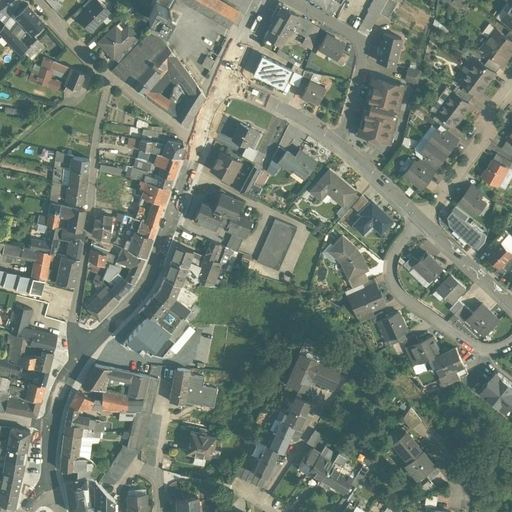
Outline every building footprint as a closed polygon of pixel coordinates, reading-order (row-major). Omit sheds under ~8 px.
[(0,0),(0,10),(0,11),(7,4),(11,0),(0,0)] [(20,0),(11,0),(7,4),(14,11),(21,1),(20,0)] [(14,11),(12,14),(15,16),(26,5),(21,0),(21,1),(14,11)] [(56,0),(55,0),(46,0),(57,11),(61,6),(56,0)] [(96,0),(85,12),(78,18),(79,19),(91,31),(109,13),(96,0)] [(155,0),(155,1),(169,9),(174,0),(155,0)] [(219,0),(179,0),(229,27),(238,12),(219,0)] [(327,0),(327,1),(329,2),(327,7),(334,11),(338,3),(340,4),(342,0),(327,0)] [(372,0),(367,10),(368,11),(369,10),(378,16),(379,13),(386,0),(372,0)] [(397,2),(393,0),(386,0),(379,13),(388,18),(397,2)] [(155,1),(148,15),(161,23),(169,9),(155,1)] [(7,4),(0,11),(8,19),(12,14),(14,11),(7,4)] [(36,14),(27,4),(26,5),(15,16),(20,22),(23,25),(36,14)] [(297,15),(281,5),(279,9),(276,8),(270,19),(273,21),(264,36),(280,45),(288,32),(297,15)] [(327,7),(324,5),(321,11),(331,16),(334,11),(327,7)] [(80,7),(72,15),(78,20),(79,19),(78,18),(85,12),(80,7)] [(511,7),(503,19),(511,25),(511,7)] [(368,11),(360,26),(369,31),(378,16),(369,10),(368,11)] [(45,23),(36,14),(23,25),(32,35),(45,23)] [(161,23),(148,15),(147,17),(154,27),(157,31),(161,23)] [(312,24),(297,15),(288,32),(289,33),(292,28),(305,36),(312,24)] [(20,22),(11,33),(15,36),(23,25),(20,22)] [(312,24),(305,36),(301,43),(311,49),(319,28),(312,24)] [(11,33),(4,25),(0,30),(0,33),(9,43),(15,36),(11,33)] [(369,31),(360,26),(357,31),(366,36),(369,31)] [(115,27),(99,43),(113,58),(122,50),(136,36),(128,27),(121,33),(115,27)] [(157,31),(154,27),(151,29),(126,55),(119,63),(112,70),(144,94),(151,86),(168,66),(176,56),(157,31)] [(511,40),(506,36),(495,28),(488,38),(510,54),(511,51),(511,40)] [(344,44),(326,33),(318,47),(336,58),(337,58),(341,50),(344,44)] [(401,37),(383,33),(380,46),(379,46),(377,52),(378,52),(376,60),(393,65),(401,37)] [(23,45),(15,36),(9,43),(21,56),(27,49),(23,45)] [(31,37),(23,45),(27,49),(37,39),(35,36),(31,37)] [(510,54),(488,38),(481,47),(491,55),(502,63),(503,64),(510,54)] [(428,40),(422,39),(420,48),(426,50),(428,40)] [(267,49),(264,53),(273,58),(275,54),(267,49)] [(122,50),(114,58),(119,63),(126,55),(122,50)] [(349,55),(341,50),(337,58),(336,58),(335,60),(344,65),(349,55)] [(291,69),(261,55),(255,68),(259,71),(257,75),(282,87),(290,71),(291,69)] [(502,63),(491,55),(488,59),(499,68),(502,63)] [(182,65),(176,56),(168,66),(173,73),(174,72),(182,65)] [(42,57),(39,66),(41,67),(53,71),(55,70),(58,63),(42,57)] [(484,64),(477,59),(469,70),(487,84),(495,73),(484,64)] [(499,68),(488,59),(484,64),(495,73),(499,68)] [(72,68),(58,63),(55,70),(68,75),(72,68)] [(304,70),(293,64),(291,69),(290,71),(302,77),(304,70)] [(182,65),(174,72),(178,77),(178,76),(180,79),(188,73),(182,65)] [(53,71),(41,67),(39,73),(35,82),(47,86),(49,81),(50,78),(53,71)] [(420,71),(408,67),(404,80),(417,84),(420,71)] [(85,73),(72,68),(68,75),(67,78),(70,79),(67,86),(78,90),(85,73)] [(31,70),(27,80),(35,82),(39,73),(31,70)] [(313,72),(304,70),(302,77),(299,84),(305,86),(308,80),(309,80),(313,72)] [(487,84),(469,70),(460,81),(465,85),(475,93),(478,95),(487,84)] [(190,91),(179,109),(190,118),(205,95),(188,73),(180,79),(190,91)] [(59,82),(50,78),(49,81),(51,82),(49,87),(56,90),(59,82)] [(376,80),(372,79),(371,85),(370,84),(366,102),(370,103),(368,111),(363,110),(359,128),(360,128),(359,133),(362,134),(362,135),(384,141),(384,140),(388,141),(389,136),(390,136),(393,125),(392,125),(397,103),(398,103),(401,92),(400,92),(402,87),(398,86),(398,85),(376,79),(376,80)] [(309,80),(308,80),(305,86),(300,97),(306,100),(307,98),(317,103),(324,88),(309,80)] [(475,93),(465,85),(461,90),(471,97),(475,93)] [(151,86),(144,94),(153,101),(174,116),(179,109),(158,94),(160,92),(151,86)] [(461,90),(459,88),(455,93),(468,102),(471,97),(461,90)] [(455,93),(453,91),(445,102),(462,116),(471,105),(468,102),(455,93)] [(462,116),(445,102),(436,113),(451,124),(454,127),(462,116)] [(4,107),(3,114),(23,117),(24,110),(4,107)] [(190,118),(179,109),(174,116),(186,124),(190,118)] [(451,124),(441,117),(437,122),(447,129),(451,124)] [(258,132),(240,123),(232,139),(247,147),(247,146),(249,144),(251,145),(258,132)] [(142,135),(164,138),(165,133),(143,129),(142,135)] [(443,134),(437,129),(429,140),(447,154),(455,143),(455,142),(443,134)] [(447,129),(443,134),(455,142),(458,138),(447,129)] [(258,132),(251,145),(249,144),(247,146),(254,150),(262,134),(258,132)] [(151,141),(141,139),(139,150),(149,151),(150,145),(151,141)] [(183,141),(168,139),(164,149),(150,145),(149,151),(157,153),(162,154),(180,157),(184,145),(183,141)] [(447,154),(429,140),(420,152),(427,157),(438,165),(439,165),(447,154)] [(287,149),(278,162),(281,164),(291,171),(292,170),(305,179),(317,162),(303,151),(298,158),(287,149)] [(154,164),(157,153),(149,151),(139,150),(137,160),(154,164)] [(63,153),(56,151),(54,166),(61,167),(63,153)] [(240,161),(221,151),(212,169),(230,179),(234,173),(233,172),(236,167),(237,167),(240,161)] [(180,157),(162,154),(157,153),(154,164),(160,165),(161,166),(163,162),(177,166),(180,157)] [(511,162),(511,161),(497,153),(493,159),(508,167),(507,168),(509,168),(511,162)] [(89,159),(73,157),(73,156),(72,156),(72,161),(71,169),(87,171),(89,159)] [(438,165),(427,157),(423,161),(434,170),(438,165)] [(281,164),(278,162),(272,158),(266,170),(274,175),(281,164)] [(157,174),(160,165),(154,164),(137,160),(134,159),(133,167),(156,174),(157,174)] [(423,161),(420,159),(416,163),(431,174),(434,170),(423,161)] [(493,159),(483,176),(498,184),(507,168),(508,167),(493,159)] [(177,166),(163,162),(161,166),(160,165),(157,174),(173,178),(177,166)] [(414,162),(404,175),(421,188),(431,175),(431,174),(416,163),(414,162)] [(120,175),(122,168),(100,163),(99,170),(120,175)] [(61,167),(54,166),(53,181),(62,183),(63,171),(70,172),(71,169),(61,167)] [(253,166),(246,179),(252,183),(260,170),(253,166)] [(133,167),(130,167),(128,177),(133,178),(138,179),(144,181),(146,175),(155,178),(156,174),(133,167)] [(87,171),(71,169),(70,172),(69,185),(85,189),(87,171)] [(355,193),(329,170),(311,191),(320,199),(327,191),(344,205),(354,194),(355,193)] [(436,172),(432,182),(440,185),(444,175),(436,172)] [(173,178),(157,174),(156,174),(155,178),(146,175),(144,181),(153,183),(169,187),(173,178)] [(252,183),(246,179),(239,191),(246,194),(252,183)] [(62,183),(53,181),(50,202),(52,202),(56,203),(58,192),(68,194),(69,185),(62,183)] [(169,187),(146,182),(141,196),(154,201),(163,204),(169,187)] [(252,183),(246,194),(255,200),(262,189),(252,183)] [(85,189),(69,185),(68,194),(67,200),(83,203),(85,189)] [(484,193),(472,185),(469,190),(480,198),(484,193)] [(469,190),(468,189),(459,201),(476,214),(486,202),(480,198),(469,190)] [(242,200),(222,191),(218,199),(217,198),(213,207),(201,201),(194,218),(202,221),(201,223),(215,230),(218,222),(225,225),(224,228),(232,232),(243,237),(244,238),(248,229),(245,228),(249,219),(236,213),(242,200)] [(359,198),(354,194),(344,205),(345,205),(350,209),(352,207),(359,198)] [(154,201),(141,196),(138,204),(139,205),(145,207),(151,210),(154,201)] [(359,198),(352,207),(359,214),(370,203),(362,196),(359,198)] [(138,204),(121,198),(119,205),(128,208),(126,214),(135,218),(137,211),(139,205),(138,204)] [(144,222),(141,220),(137,232),(143,234),(143,235),(152,238),(163,204),(154,201),(151,210),(149,214),(147,220),(145,219),(144,222)] [(370,203),(359,214),(362,217),(353,227),(363,236),(371,227),(381,235),(393,222),(371,201),(370,203)] [(56,203),(52,202),(48,218),(47,225),(49,225),(56,227),(59,214),(61,204),(56,203)] [(78,208),(61,204),(59,214),(70,216),(70,217),(74,218),(73,226),(82,228),(85,211),(77,209),(78,208)] [(128,208),(119,205),(118,207),(117,212),(125,214),(126,214),(128,208)] [(344,205),(336,214),(342,219),(350,209),(345,205),(344,205)] [(468,216),(456,207),(453,211),(465,220),(468,216)] [(462,235),(470,224),(465,220),(453,211),(449,217),(451,224),(462,235)] [(114,220),(122,223),(125,214),(117,212),(114,220)] [(103,220),(95,219),(93,229),(105,231),(110,231),(112,216),(103,215),(103,220)] [(48,218),(39,217),(38,223),(47,225),(48,218)] [(140,221),(135,219),(130,229),(135,231),(136,231),(140,221)] [(297,229),(275,219),(256,262),(278,272),(297,229)] [(470,224),(462,235),(474,246),(479,240),(481,233),(470,224)] [(56,227),(49,225),(47,234),(58,236),(60,236),(62,228),(56,227)] [(72,230),(62,228),(60,236),(60,237),(70,239),(69,244),(74,244),(73,248),(81,249),(84,232),(81,231),(76,230),(72,230)] [(105,231),(93,229),(92,234),(101,238),(102,238),(105,231)] [(136,231),(135,231),(131,241),(129,249),(128,250),(131,251),(145,258),(152,238),(143,235),(143,234),(137,232),(136,231)] [(506,231),(493,244),(494,246),(491,249),(493,251),(488,256),(489,257),(488,258),(493,263),(494,262),(500,268),(511,255),(511,251),(502,242),(509,234),(506,231)] [(243,237),(232,232),(226,247),(237,252),(243,237)] [(474,246),(478,250),(485,243),(486,237),(481,233),(479,240),(474,246)] [(58,236),(47,234),(46,241),(44,252),(50,253),(55,254),(58,236)] [(511,236),(509,234),(502,242),(511,251),(511,236)] [(127,241),(116,237),(114,243),(122,247),(124,248),(125,247),(127,241)] [(28,248),(44,252),(46,241),(30,238),(28,248)] [(355,250),(342,238),(330,251),(343,262),(342,262),(350,279),(351,280),(365,274),(368,272),(360,256),(355,250)] [(225,247),(210,241),(204,256),(205,257),(212,260),(219,263),(225,247)] [(4,244),(0,242),(0,260),(12,263),(13,257),(32,261),(35,261),(34,266),(32,276),(44,279),(45,278),(46,270),(48,260),(50,253),(44,252),(28,248),(4,244)] [(107,250),(91,244),(90,248),(106,254),(103,265),(107,266),(107,265),(109,262),(114,264),(116,261),(118,257),(106,253),(107,250)] [(193,252),(176,245),(171,260),(187,267),(189,262),(193,252)] [(131,251),(128,250),(129,249),(125,247),(124,248),(122,247),(118,257),(116,261),(121,263),(131,267),(128,273),(126,279),(133,284),(140,270),(145,258),(131,251)] [(237,252),(225,247),(219,263),(227,266),(231,256),(235,258),(237,252)] [(106,254),(90,248),(88,259),(101,264),(103,265),(106,254)] [(55,254),(50,253),(48,260),(61,263),(62,255),(55,254)] [(418,263),(418,264),(414,268),(414,269),(429,283),(442,269),(426,254),(418,263)] [(80,259),(62,255),(61,263),(56,283),(74,286),(80,259)] [(205,257),(201,267),(208,270),(212,260),(205,257)] [(412,257),(403,267),(410,273),(414,269),(414,268),(418,264),(418,263),(412,257)] [(187,267),(171,260),(164,277),(179,285),(182,277),(183,278),(184,274),(187,267)] [(219,263),(212,260),(208,270),(203,284),(205,285),(208,286),(212,286),(219,269),(231,273),(232,268),(227,266),(219,263)] [(101,264),(95,261),(91,270),(98,272),(101,264)] [(114,264),(109,262),(107,265),(107,266),(106,267),(116,272),(119,266),(114,264)] [(201,267),(189,262),(187,267),(191,269),(197,277),(201,267)] [(103,265),(101,264),(98,272),(103,274),(106,267),(107,266),(103,265)] [(103,274),(102,276),(109,281),(110,278),(116,272),(106,267),(103,274)] [(187,267),(184,274),(188,276),(196,286),(202,282),(197,277),(191,269),(187,267)] [(208,270),(201,267),(197,277),(202,282),(203,284),(208,270)] [(44,281),(0,269),(0,284),(41,295),(44,281)] [(98,272),(91,270),(93,283),(98,285),(100,280),(102,276),(103,274),(98,272)] [(126,279),(116,272),(110,278),(118,284),(111,291),(113,293),(119,300),(127,292),(133,284),(126,279)] [(365,274),(351,280),(350,279),(348,281),(352,291),(363,287),(369,284),(365,274)] [(109,281),(102,276),(100,280),(105,285),(109,281)] [(164,277),(160,289),(154,295),(168,306),(173,296),(179,285),(164,277)] [(450,277),(437,292),(451,305),(465,291),(450,277)] [(369,284),(363,287),(365,292),(375,288),(375,289),(377,287),(375,281),(369,284)] [(99,295),(87,307),(99,320),(119,300),(113,293),(111,291),(109,287),(107,286),(106,285),(104,287),(97,294),(99,295)] [(179,285),(173,296),(190,311),(194,305),(200,297),(179,285)] [(365,292),(353,298),(357,306),(353,308),(359,320),(372,314),(384,309),(375,289),(375,288),(365,292)] [(16,295),(0,291),(0,292),(0,302),(13,306),(16,295)] [(168,306),(154,295),(142,309),(148,315),(170,333),(182,317),(168,306)] [(190,311),(173,296),(168,306),(182,317),(184,319),(190,311)] [(13,306),(0,302),(0,308),(12,312),(13,306)] [(458,302),(449,312),(454,317),(463,307),(458,302)] [(190,311),(184,319),(188,322),(192,323),(201,310),(194,305),(190,311)] [(32,309),(16,306),(9,332),(12,333),(31,339),(34,331),(35,331),(35,328),(26,326),(27,323),(28,323),(32,309)] [(472,315),(467,321),(468,321),(484,337),(498,322),(481,306),(472,315)] [(472,315),(463,307),(454,317),(463,326),(468,321),(467,321),(472,315)] [(144,319),(148,315),(142,309),(139,314),(144,319)] [(372,314),(359,320),(361,326),(370,322),(374,320),(372,314)] [(166,337),(170,333),(148,315),(144,319),(122,346),(128,350),(151,355),(166,337)] [(385,321),(381,323),(389,341),(396,337),(397,340),(404,337),(407,335),(402,323),(398,315),(385,321)] [(374,320),(370,322),(372,327),(378,325),(378,324),(381,323),(385,321),(383,316),(374,320)] [(170,333),(166,337),(174,344),(190,325),(182,318),(182,317),(170,333)] [(35,331),(34,331),(31,339),(30,345),(53,351),(58,336),(45,332),(45,334),(35,331)] [(31,339),(12,333),(10,346),(24,349),(25,344),(30,346),(30,345),(31,339)] [(174,344),(166,337),(151,355),(163,358),(174,344)] [(397,340),(396,337),(389,341),(388,341),(391,349),(402,345),(406,343),(404,337),(397,340)] [(406,343),(402,345),(406,353),(410,351),(410,350),(418,347),(414,339),(406,343)] [(418,347),(410,350),(410,351),(406,353),(414,370),(433,362),(440,359),(432,340),(418,347)] [(24,349),(10,346),(7,361),(13,363),(20,364),(22,355),(23,355),(24,349)] [(43,349),(41,357),(36,356),(33,367),(48,370),(53,352),(43,349)] [(440,359),(433,362),(441,381),(458,373),(463,370),(455,352),(440,359)] [(23,355),(22,355),(20,364),(22,365),(33,367),(36,356),(23,355)] [(317,364),(299,356),(295,364),(298,365),(293,376),(302,380),(305,375),(333,388),(340,373),(341,372),(340,371),(318,361),(317,364)] [(20,364),(13,363),(11,371),(20,373),(22,365),(20,364)] [(356,364),(344,363),(340,371),(341,372),(340,373),(348,376),(356,364)] [(110,368),(94,364),(81,385),(102,390),(105,390),(108,376),(131,382),(133,373),(110,368)] [(48,370),(33,367),(22,365),(20,373),(38,377),(36,384),(44,385),(48,370)] [(177,368),(171,402),(183,404),(183,402),(188,374),(189,371),(177,368)] [(458,373),(441,381),(442,383),(439,384),(441,390),(467,378),(464,372),(459,374),(458,373)] [(149,377),(133,373),(131,382),(128,395),(144,398),(149,377)] [(204,377),(188,374),(183,402),(214,408),(217,388),(202,386),(204,377)] [(10,378),(0,376),(0,410),(36,418),(40,401),(25,398),(24,400),(8,397),(9,392),(7,391),(8,387),(9,382),(10,378)] [(143,402),(141,412),(150,414),(158,380),(149,377),(144,398),(143,402)] [(484,394),(481,398),(503,416),(507,411),(508,412),(511,406),(511,390),(496,378),(493,382),(492,381),(487,387),(485,385),(480,391),(484,394)] [(36,384),(28,382),(27,387),(25,398),(40,401),(44,385),(36,384)] [(309,394),(298,389),(296,394),(306,399),(309,394)] [(128,395),(105,390),(102,390),(102,400),(101,410),(110,411),(113,411),(122,411),(127,411),(128,404),(128,395)] [(93,401),(77,391),(68,407),(78,408),(89,408),(90,408),(94,401),(93,401)] [(306,399),(296,394),(290,407),(306,414),(311,402),(306,399)] [(102,400),(94,399),(93,401),(94,401),(90,408),(90,409),(100,410),(101,410),(102,400)] [(135,404),(128,404),(127,411),(135,412),(141,412),(143,402),(135,401),(135,404)] [(421,420),(410,406),(402,417),(411,428),(421,420)] [(78,408),(68,407),(65,422),(81,426),(81,425),(87,427),(93,428),(95,419),(76,415),(78,408)] [(306,414),(290,407),(284,420),(295,425),(300,427),(306,414)] [(141,412),(135,412),(127,447),(138,450),(141,451),(150,414),(141,412)] [(284,420),(281,418),(275,431),(289,438),(295,425),(284,420)] [(81,426),(65,422),(63,433),(80,435),(81,426)] [(30,431),(11,428),(8,443),(0,441),(0,446),(26,450),(30,431)] [(315,429),(306,441),(312,445),(320,433),(315,429)] [(421,449),(405,429),(391,440),(407,460),(421,449)] [(289,438),(275,431),(269,445),(279,449),(283,451),(289,438)] [(199,434),(191,432),(186,454),(211,459),(212,457),(213,450),(216,438),(207,436),(199,434)] [(80,435),(63,433),(60,455),(74,455),(75,455),(78,456),(81,435),(80,435)] [(83,436),(81,435),(78,456),(83,457),(89,459),(91,442),(99,442),(100,438),(92,437),(86,436),(84,436),(83,436)] [(269,445),(265,443),(259,457),(272,463),(279,449),(269,445)] [(336,454),(324,445),(319,453),(331,462),(336,454)] [(26,450),(0,446),(0,448),(0,454),(7,455),(6,459),(21,462),(21,459),(25,460),(26,450)] [(127,447),(122,446),(120,452),(106,472),(117,480),(138,450),(127,447)] [(319,453),(311,448),(306,456),(303,455),(299,465),(307,471),(319,453)] [(407,460),(404,462),(409,468),(412,465),(420,475),(424,472),(434,464),(427,456),(426,456),(423,452),(421,449),(407,460)] [(331,462),(319,453),(307,471),(313,475),(312,476),(319,480),(329,465),(331,462)] [(331,462),(329,465),(335,468),(342,458),(336,454),(331,462)] [(74,455),(60,455),(59,470),(74,470),(75,455),(74,455)] [(83,457),(78,456),(77,470),(77,478),(85,476),(89,478),(89,471),(90,460),(89,459),(83,457)] [(272,463),(259,457),(253,470),(255,472),(261,474),(266,477),(272,463)] [(21,462),(6,459),(5,467),(0,466),(0,470),(3,471),(22,474),(24,466),(20,465),(21,462)] [(439,471),(434,464),(424,472),(429,479),(439,471)] [(335,468),(329,465),(319,480),(327,486),(329,482),(342,491),(350,478),(335,468)] [(362,466),(351,483),(356,486),(368,469),(362,466)] [(244,467),(240,477),(245,479),(250,469),(244,467)] [(253,470),(250,469),(245,479),(251,482),(255,472),(253,470)] [(22,474),(3,471),(1,482),(0,481),(0,489),(17,493),(22,474)] [(261,474),(255,472),(251,482),(256,484),(261,474)] [(266,477),(261,474),(256,484),(262,487),(266,477)] [(77,478),(64,480),(69,511),(86,509),(82,487),(87,486),(85,476),(77,478)] [(89,478),(85,476),(87,486),(95,489),(95,481),(89,478)] [(98,484),(95,481),(95,489),(95,511),(116,511),(116,502),(98,484)] [(17,493),(0,489),(0,503),(2,505),(14,508),(14,507),(17,493)] [(437,495),(426,494),(424,505),(435,506),(437,495)] [(146,511),(146,495),(135,496),(135,501),(128,501),(129,511),(146,511)] [(198,511),(198,498),(188,498),(188,500),(176,501),(177,511),(179,511),(198,511)] [(348,503),(341,511),(351,511),(353,510),(354,510),(355,508),(348,503)]
